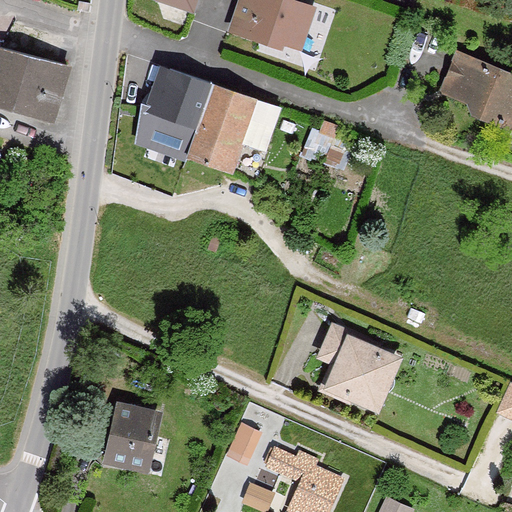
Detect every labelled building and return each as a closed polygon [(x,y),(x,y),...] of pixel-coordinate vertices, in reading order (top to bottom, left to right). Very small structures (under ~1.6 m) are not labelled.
[(193,0),(157,0),(190,11),(193,0)] [(245,0),(234,33),(258,41),(266,38),(294,49),(300,29),(306,31),(311,15),(277,2),(277,0),(245,0)] [(0,49),(28,56),(34,32),(0,21),(0,49)] [(28,56),(0,49),(0,105),(54,121),(68,67),(28,56)] [(511,82),(511,80),(459,60),(444,94),(482,109),(478,117),(505,128),(511,124),(511,82)] [(211,90),(168,75),(153,117),(143,113),(139,144),(186,161),(211,90)] [(211,90),(186,161),(226,176),(237,144),(251,103),(211,90)] [(277,112),(251,103),(237,144),(263,153),(277,112)] [(338,130),(324,124),(321,136),(334,141),(338,130)] [(360,338),(332,327),(319,358),(334,364),(324,389),(374,409),(395,359),(358,343),(360,338)] [(511,394),(506,392),(498,411),(511,417),(511,394)] [(114,453),(148,461),(159,413),(124,406),(114,453)] [(243,430),(233,452),(246,458),(257,436),(243,430)] [(326,511),(342,481),(277,449),(269,465),(303,481),(289,508),(296,511),(326,511)] [(253,486),(251,485),(244,503),(266,511),(274,494),(253,486)] [(389,499),(382,511),(412,511),(413,510),(389,499)]
